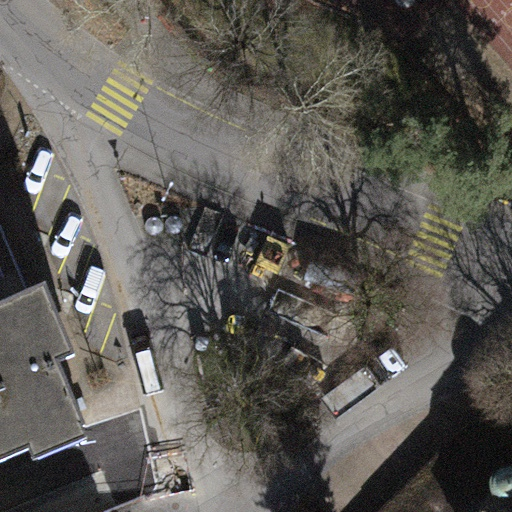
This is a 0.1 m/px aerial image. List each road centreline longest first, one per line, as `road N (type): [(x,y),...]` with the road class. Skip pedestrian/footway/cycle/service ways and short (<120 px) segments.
road 1 (residential): [(511,275),(179,133),(43,48)]
road 2 (residential): [(43,48),(61,113),(118,239),(197,511)]
road 3 (residential): [(511,308),(357,403),(231,511)]
